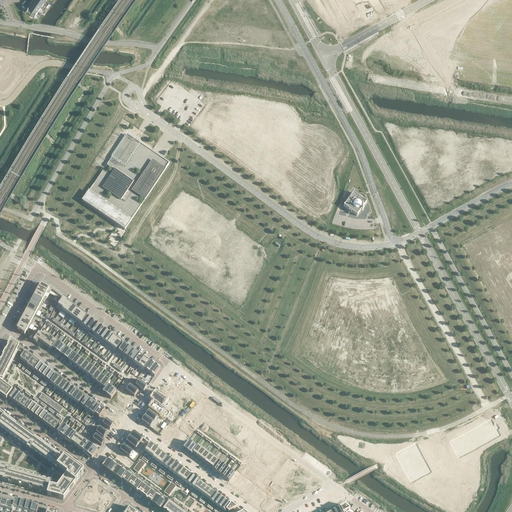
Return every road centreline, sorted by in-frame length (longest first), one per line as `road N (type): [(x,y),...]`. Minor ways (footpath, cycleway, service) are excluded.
road 1 (unclassified): [(393,243),(361,247),(315,235),(144,111)]
road 2 (unclassified): [(277,0),(360,152),(393,243)]
road 3 (residential): [(170,364),(333,485)]
road 4 (unclassified): [(490,413),(393,243)]
road 5 (residential): [(34,271),(170,364)]
road 6 (residential): [(129,420),(3,328)]
road 7 (residential): [(251,511),(129,420)]
road 8 (unclassified): [(511,183),(393,243)]
